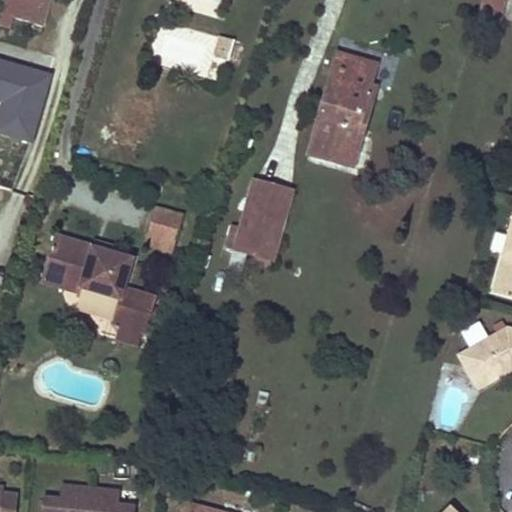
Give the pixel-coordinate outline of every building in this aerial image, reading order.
[(1,0),(0,7),(0,26),(10,29),(13,19),(42,27),(49,0),(1,0)] [(482,0),(475,24),(499,31),(507,0),(482,0)] [(234,41),(221,37),(215,57),(228,61),(234,41)] [(375,66),(337,55),(324,100),(321,110),(308,154),(353,167),(373,96),(367,95),(370,86),(375,66)] [(17,59),(12,70),(28,77),(33,66),(17,59)] [(375,88),(370,86),(367,95),(373,96),(375,88)] [(148,143),(154,100),(125,96),(118,139),(148,143)] [(324,100),(317,98),(314,108),(321,110),(324,100)] [(140,145),(121,139),(117,154),(135,159),(140,145)] [(292,192),(254,181),(241,228),(235,250),(252,255),(273,261),(292,192)] [(181,214),(157,207),(148,239),(162,243),(160,252),(169,255),(181,214)] [(511,220),(492,293),(511,298),(511,220)] [(241,228),(231,225),(224,247),(235,250),(241,228)] [(93,248),(56,236),(45,270),(84,282),(81,290),(119,302),(112,324),(120,326),(140,332),(145,334),(156,299),(124,289),(133,260),(115,255),(93,248)] [(145,248),(160,252),(162,243),(148,239),(145,248)] [(117,248),(95,241),(93,248),(115,255),(117,248)] [(270,270),(273,261),(252,255),(250,264),(270,270)] [(84,282),(45,270),(41,283),(80,295),(81,290),(84,282)] [(488,333),(480,321),(464,331),(471,343),(488,333)] [(140,332),(120,326),(115,340),(136,346),(140,332)] [(511,330),(510,330),(462,357),(477,385),(511,366),(511,368),(511,330)] [(511,371),(511,368),(511,366),(477,385),(480,390),(511,371)] [(118,493),(61,487),(60,501),(42,498),(39,511),(133,511),(134,509),(117,507),(118,493)] [(1,496),(0,495),(0,511),(12,511),(14,497),(1,496)] [(352,503),(349,511),(350,511),(367,511),(369,510),(352,503)]
